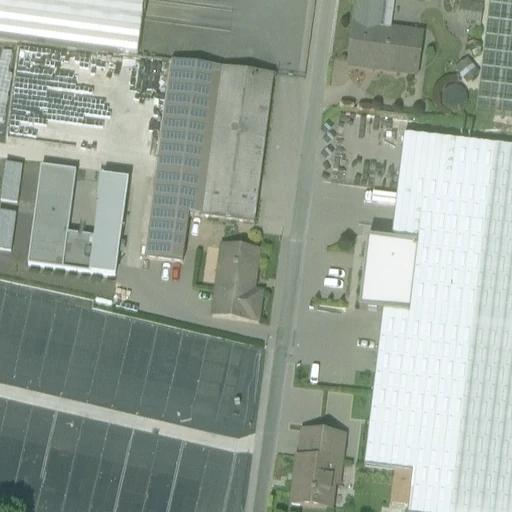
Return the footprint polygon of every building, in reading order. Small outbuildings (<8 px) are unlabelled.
[(47,0),(41,48),(136,60),(144,0),(47,0)] [(357,0),(354,28),(390,33),(394,0),(357,0)] [(511,0),(488,0),(475,115),(511,119),(511,0)] [(481,11),(463,9),(461,24),(479,26),(481,11)] [(354,28),(353,28),(348,65),(377,69),(377,73),(417,79),(423,37),(390,33),(354,28)] [(169,69),(0,46),(0,252),(143,271),(169,69)] [(146,261),(182,266),(183,259),(188,225),(189,218),(253,226),(272,78),(172,65),(146,261)] [(511,151),(453,144),(445,209),(424,385),(423,385),(421,402),(511,413),(511,151)] [(445,209),(392,202),(375,347),(374,347),(370,378),(423,385),(424,385),(445,209)] [(204,228),(188,225),(183,259),(200,261),(204,228)] [(258,253),(222,249),(212,320),(248,324),(249,323),(257,325),(261,296),(253,295),(258,253)] [(423,385),(370,378),(368,401),(368,400),(369,396),(421,402),(423,385)] [(421,402),(369,396),(368,400),(359,475),(394,480),(411,482),(421,402)] [(511,511),(511,413),(421,402),(411,482),(408,510),(407,511),(511,511)] [(343,438),(303,433),(300,461),(341,466),(342,465),(340,465),(343,438)] [(300,461),(296,460),(291,508),(326,511),(327,511),(331,486),(339,487),(341,466),(300,461)] [(391,507),(408,510),(411,482),(394,480),(391,507)]
